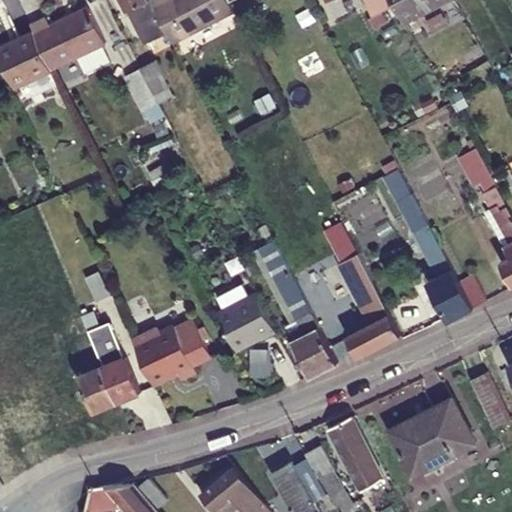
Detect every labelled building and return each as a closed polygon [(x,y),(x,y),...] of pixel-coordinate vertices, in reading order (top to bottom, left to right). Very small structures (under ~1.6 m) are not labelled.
[(153,0),(125,0),(149,44),(171,33),(162,16),(153,0)] [(153,0),(162,16),(171,33),(176,43),(236,13),(229,0),(153,0)] [(396,0),(406,18),(438,0),(396,0)] [(92,9),(74,18),(87,44),(90,51),(108,42),(92,9)] [(48,17),(32,24),(54,69),(90,51),(87,44),(74,18),(67,21),(66,19),(52,25),(48,17)] [(0,51),(1,54),(2,56),(17,88),(52,72),(34,32),(0,47),(0,51)] [(155,59),(139,67),(154,94),(168,87),(155,59)] [(154,94),(139,67),(125,74),(143,109),(157,102),(154,94)] [(511,209),(478,148),(460,157),(476,185),(484,181),(489,190),(484,193),(503,229),(498,231),(511,258),(503,263),(511,278),(511,209)] [(431,282),(451,319),(452,322),(476,309),(461,281),(458,275),(435,232),(428,219),(417,224),(444,275),(431,282)] [(350,337),(361,358),(366,356),(402,336),(398,329),(375,284),(351,239),(345,241),(353,256),(345,261),(361,289),(357,291),(375,324),(350,337)] [(282,249),(280,246),(265,254),(306,333),(293,341),(312,378),(342,365),(336,353),(311,305),(282,249)] [(476,274),(461,281),(476,309),(490,302),(476,274)] [(259,294),(223,314),(241,350),(263,338),(264,341),(279,333),(259,294)] [(118,354),(101,314),(88,319),(95,336),(107,366),(122,402),(148,393),(129,349),(118,354)] [(83,340),(95,336),(88,319),(76,324),(83,340)] [(140,350),(156,385),(180,373),(184,381),(200,374),(197,368),(215,360),(197,321),(179,329),(178,328),(163,335),(161,330),(135,342),(140,350)] [(37,339),(43,356),(56,351),(50,335),(37,339)] [(33,360),(43,356),(37,339),(26,343),(33,360)] [(278,361),(254,361),(254,375),(278,375),(278,361)] [(82,376),(96,410),(97,412),(122,402),(107,366),(82,376)] [(495,428),(511,421),(511,414),(509,407),(505,399),(490,370),(472,380),(495,428)] [(70,421),(96,410),(82,376),(81,374),(55,385),(70,421)] [(45,431),(70,421),(55,385),(30,395),(45,431)] [(5,405),(20,441),(45,431),(30,395),(5,405)] [(394,433),(419,476),(479,441),(455,398),(394,433)] [(0,449),(20,441),(5,405),(0,406),(0,449)] [(378,495),(376,491),(388,484),(355,424),(335,435),(371,499),(378,495)] [(285,511),(314,511),(335,500),(313,464),(306,453),(283,466),(280,461),(262,472),(285,511)] [(327,455),(313,464),(335,500),(341,511),(359,511),(339,478),(341,477),(327,455)] [(274,511),(238,466),(202,494),(216,511),(236,511),(242,508),(245,511),(274,511)] [(140,486),(157,507),(168,497),(150,477),(140,486)] [(121,508),(124,511),(161,511),(157,507),(140,486),(134,479),(133,481),(93,488),(88,511),(121,508)]
